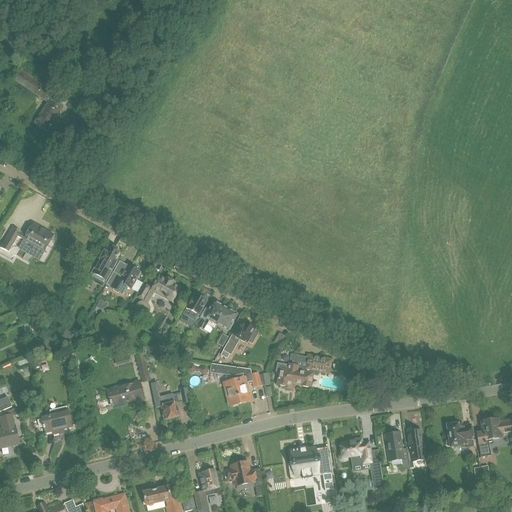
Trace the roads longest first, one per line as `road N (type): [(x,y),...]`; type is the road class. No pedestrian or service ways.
road 1 (unclassified): [(392,404),(381,378),(0,164)]
road 2 (unclassified): [(0,492),(247,428),(392,404)]
road 3 (unclassified): [(392,404),(511,385)]
